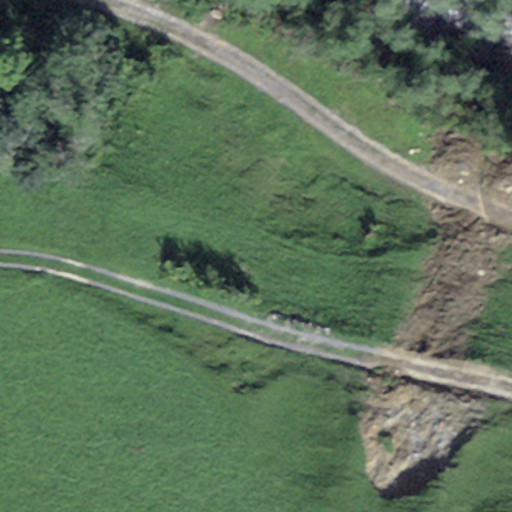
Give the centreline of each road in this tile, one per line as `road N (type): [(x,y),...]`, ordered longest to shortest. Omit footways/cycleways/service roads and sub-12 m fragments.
road 1 (track): [(511,385),(378,360),(32,261),(0,260)]
road 2 (track): [(99,0),(204,42),(360,149),(511,219)]
